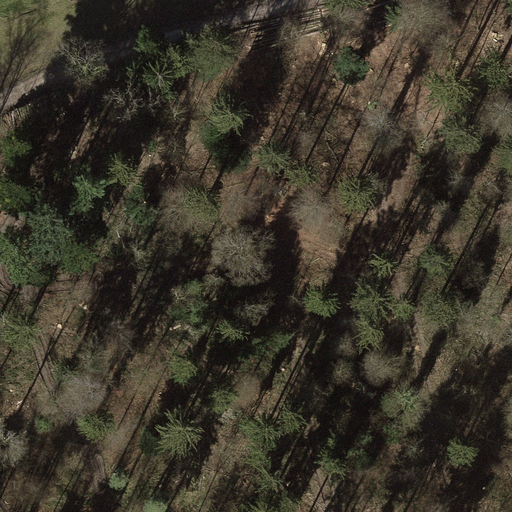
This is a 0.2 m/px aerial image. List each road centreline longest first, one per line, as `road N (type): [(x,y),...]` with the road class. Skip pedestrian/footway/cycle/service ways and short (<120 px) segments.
road 1 (track): [(308,0),(104,55),(0,104)]
road 2 (track): [(104,55),(104,87),(16,202),(0,239)]
